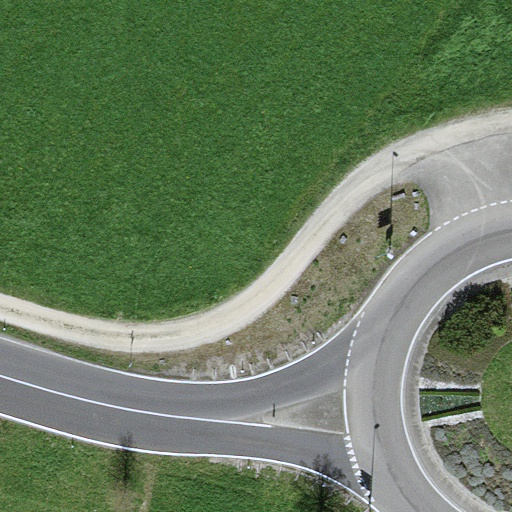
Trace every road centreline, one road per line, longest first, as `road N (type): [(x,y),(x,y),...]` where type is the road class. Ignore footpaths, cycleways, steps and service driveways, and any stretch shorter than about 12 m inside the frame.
road 1 (track): [(511,121),(398,158),(345,200),(264,292),(200,329),(110,334),(0,306)]
road 2 (secondary): [(206,419),(121,408),(0,375)]
road 3 (secondary): [(384,334),(316,380),(206,419)]
road 4 (secondary): [(206,419),(320,451),(392,484)]
road 5 (primary): [(511,234),(452,255),(412,289),(384,334)]
road 6 (primary): [(384,334),(371,384),(373,436),(392,484)]
